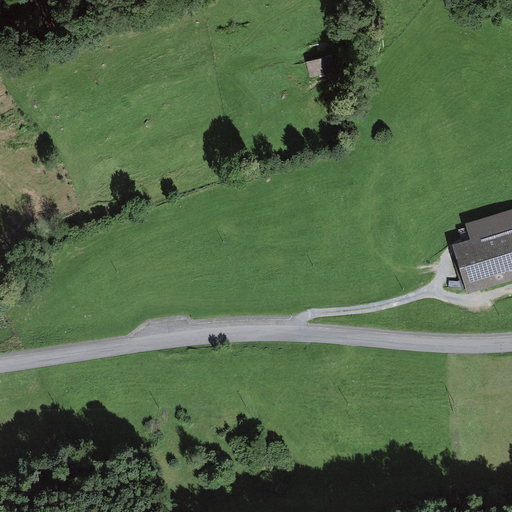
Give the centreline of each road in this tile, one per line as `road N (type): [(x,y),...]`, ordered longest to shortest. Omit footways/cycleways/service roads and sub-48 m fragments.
road 1 (unclassified): [(511,344),(249,333),(0,364)]
road 2 (track): [(0,255),(91,211),(142,199)]
